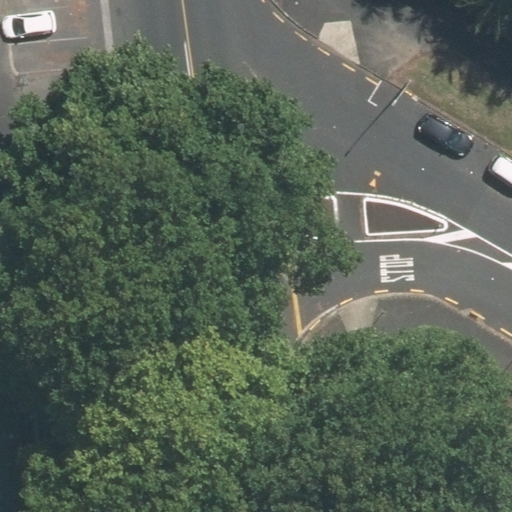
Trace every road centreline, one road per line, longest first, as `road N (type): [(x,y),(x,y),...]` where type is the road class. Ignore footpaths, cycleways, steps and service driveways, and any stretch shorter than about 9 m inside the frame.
road 1 (residential): [(184,98),(380,150),(434,179),(511,244)]
road 2 (residential): [(511,268),(393,260),(207,293)]
road 3 (secondary): [(233,511),(207,293)]
road 4 (secondary): [(207,293),(184,98)]
